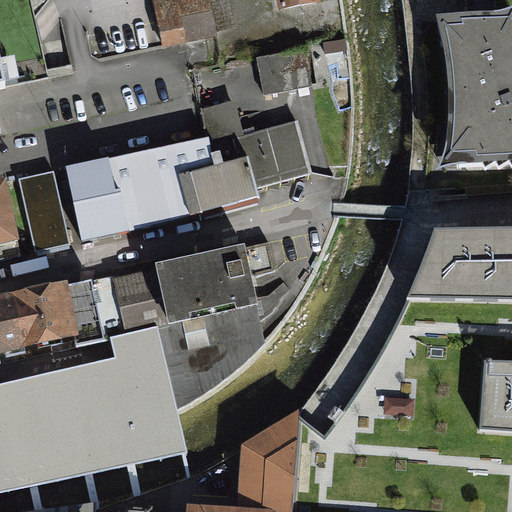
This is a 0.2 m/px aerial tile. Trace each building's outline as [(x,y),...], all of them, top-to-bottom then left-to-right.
[(0,0),(0,90),(42,82),(25,0),(0,0)] [(147,0),(156,41),(158,48),(184,43),(178,18),(208,12),(205,0),(147,0)] [(316,0),(272,0),(276,13),(317,3),(316,0)] [(511,164),(511,18),(427,20),(452,75),(451,136),(436,170),(511,164)] [(113,161),(129,231),(253,199),(251,188),(303,173),(289,122),(241,137),(233,104),(200,113),(206,137),(113,161)] [(113,161),(21,181),(36,251),(129,231),(113,161)] [(0,166),(0,254),(20,251),(2,166),(0,166)] [(511,511),(511,229),(400,228),(365,315),(298,419),(325,438),(370,371),(405,304),(511,306),(511,367),(485,368),(478,436),(511,438),(511,511)] [(144,266),(158,335),(251,316),(237,247),(144,266)] [(105,277),(0,298),(0,304),(12,365),(119,343),(105,277)] [(0,304),(0,367),(12,365),(0,304)] [(259,350),(251,316),(158,335),(173,405),(198,395),(224,378),(259,350)] [(0,499),(183,458),(173,405),(158,335),(119,343),(12,365),(0,367),(0,499)] [(241,511),(292,511),(298,419),(245,449),(241,511)] [(87,511),(88,502),(52,511),(87,511)]
